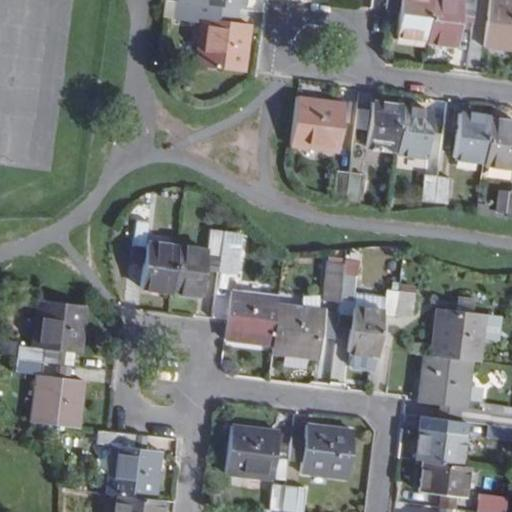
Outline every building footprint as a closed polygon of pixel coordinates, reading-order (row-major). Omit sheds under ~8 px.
[(206,4),(175,0),(168,0),(166,16),(204,21),(204,18),(206,4)] [(226,0),(226,7),(243,9),(243,0),(226,0)] [(427,38),(431,0),(389,0),(389,9),(401,11),(398,34),(427,38)] [(463,9),(464,0),(461,0),(431,0),(427,38),(427,40),(458,44),(463,9)] [(476,11),(477,0),(463,0),(464,0),(463,9),(476,11)] [(511,0),(490,0),(485,45),(511,48),(511,0)] [(226,7),(206,4),(204,18),(241,23),(243,9),(226,7)] [(250,24),(241,23),(204,18),(204,21),(199,64),(245,70),(250,24)] [(338,149),(344,103),(297,96),(291,144),(338,149)] [(395,148),(401,107),(401,105),(372,101),(367,145),(371,146),(390,148),(395,148)] [(401,107),(395,148),(395,152),(427,156),(434,111),(401,107)] [(483,160),(488,119),(488,116),(459,112),(454,156),(483,160)] [(511,167),(511,122),(488,119),(483,160),(483,163),(511,167)] [(390,148),(371,146),(369,160),(387,163),(390,148)] [(333,195),(345,198),(349,172),(336,169),(333,195)] [(357,199),(361,173),(349,172),(345,198),(357,199)] [(422,200),(434,201),(437,176),(425,174),(422,200)] [(447,203),(451,178),(437,176),(434,201),(447,203)] [(145,249),(140,288),(172,292),(177,246),(146,243),(148,224),(135,222),(132,247),(145,249)] [(202,296),(207,257),(219,258),(222,232),(210,231),(208,251),(177,246),(172,292),(202,296)] [(242,234),(236,233),(222,232),(219,258),(217,273),(236,276),(242,234)] [(343,264),(343,272),(339,299),(353,300),(358,260),(344,259),(343,264)] [(324,297),(339,299),(343,272),(343,264),(328,262),(324,297)] [(396,292),(383,291),(381,309),(380,317),(393,319),(394,317),(406,319),(409,294),(396,292)] [(337,313),(335,328),(349,330),(352,305),(353,300),(339,299),(337,313)] [(35,347),(19,345),(18,359),(45,362),(47,349),(82,353),(87,306),(41,300),(35,347)] [(227,321),(225,347),(272,353),(278,305),(230,300),(227,321)] [(324,310),(278,305),(272,353),(318,358),(320,337),(324,310)] [(375,355),(380,317),(381,309),(352,305),(346,351),(375,355)] [(484,314),(437,309),(432,357),(473,361),(478,362),(481,340),(484,314)] [(337,313),(324,310),(320,337),(334,339),(335,328),(337,313)] [(494,342),(497,316),(484,314),(481,340),(494,342)] [(370,368),(371,355),(348,354),(348,367),(370,368)] [(418,403),(466,409),(473,361),(432,357),(425,355),(418,403)] [(18,359),(16,372),(44,375),(45,362),(18,359)] [(80,427),(85,381),(44,375),(37,422),(80,427)] [(511,415),(490,412),(488,425),(511,428),(511,415)] [(511,428),(488,425),(486,438),(511,441),(511,428)] [(347,482),(353,435),(306,429),(301,477),(347,482)] [(126,433),(109,431),(99,430),(97,444),(113,446),(108,494),(117,495),(155,499),(161,452),(124,447),(126,433)] [(463,436),(421,430),(417,460),(425,461),(459,466),(463,436)] [(273,483),(278,436),(232,431),(226,477),(273,483)] [(468,467),(459,466),(425,461),(421,492),(463,498),(468,467)] [(282,511),(285,489),(273,488),(270,511),(275,511),(282,511)] [(302,511),(305,492),(285,489),(282,511),(302,511)] [(159,511),(161,500),(155,499),(117,495),(115,511),(159,511)] [(505,511),(506,504),(480,500),(478,511),(505,511)]
